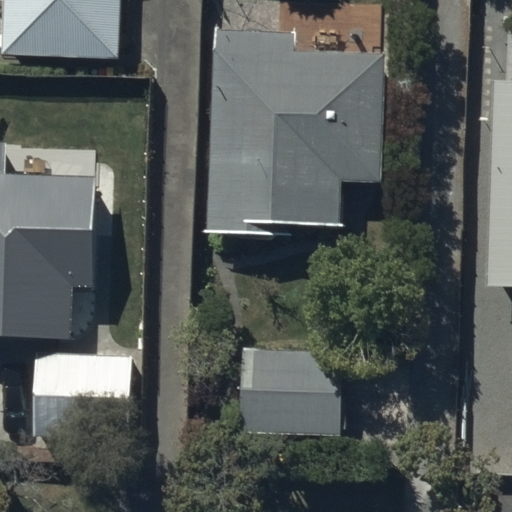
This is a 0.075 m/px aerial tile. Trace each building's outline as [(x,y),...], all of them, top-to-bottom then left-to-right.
[(120,0),(0,0),(0,48),(119,52),(120,0)] [(380,176),(384,59),(291,56),(292,37),(222,35),(215,230),(292,233),(293,219),(339,220),(340,175),(380,176)] [(511,81),(499,82),(493,285),(511,285),(511,81)] [(92,282),(94,145),(0,142),(0,334),(72,336),(73,282),(92,282)] [(342,435),(345,355),(250,352),(247,432),(342,435)] [(134,439),(137,359),(42,355),(39,435),(134,439)]
